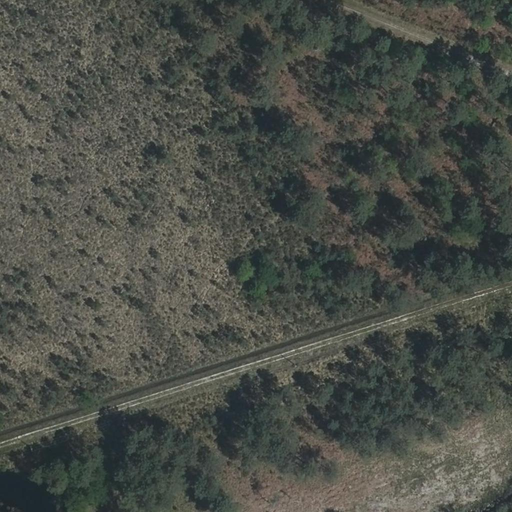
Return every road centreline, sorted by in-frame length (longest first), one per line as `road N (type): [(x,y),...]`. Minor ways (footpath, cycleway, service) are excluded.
road 1 (track): [(511,285),(0,445)]
road 2 (track): [(511,74),(326,0)]
